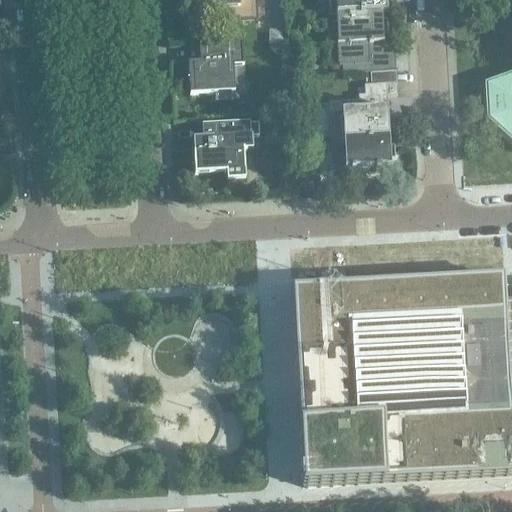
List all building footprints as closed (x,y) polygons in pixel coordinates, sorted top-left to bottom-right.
[(239,8),(238,0),(185,0),(186,7),(184,7),(185,11),(186,11),(187,25),(204,24),(206,11),(222,10),(223,23),(248,21),(247,8),(239,8)] [(382,14),(381,0),(334,0),(335,17),(382,14)] [(384,44),(382,14),(335,17),(337,47),(368,45),(368,47),(373,46),(373,45),(384,44)] [(234,94),(232,69),(232,60),(242,59),(241,46),(199,48),(201,66),(188,66),(190,97),(215,96),(215,103),(232,102),(232,95),(234,94)] [(396,86),(395,74),(370,75),(371,87),(396,86)] [(511,76),(484,87),(486,123),(511,146),(511,76)] [(397,98),(396,86),(371,87),(371,99),(397,98)] [(389,140),(387,111),(376,111),(376,109),(372,110),(372,112),(340,113),(342,143),(389,140)] [(245,173),(243,152),(252,152),(251,138),(250,138),(249,126),(203,128),(204,141),(195,141),(196,154),(193,154),(194,176),(227,174),(227,182),(245,181),(245,173)] [(391,170),(389,140),(342,143),(344,173),(375,171),(375,173),(380,172),(380,171),(391,170)] [(292,292),(293,316),(300,316),(301,341),(294,342),(303,489),(511,478),(511,411),(471,414),(470,397),(488,396),(485,349),(466,350),(465,330),(502,328),(500,280),(490,281),(292,292)]
